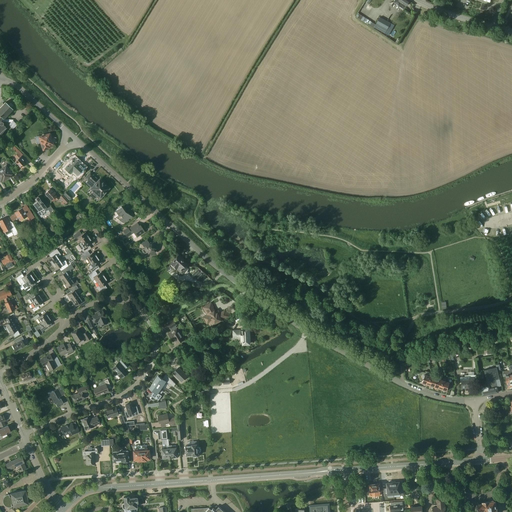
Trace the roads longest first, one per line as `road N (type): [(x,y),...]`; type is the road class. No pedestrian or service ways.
road 1 (unclassified): [(400,383),(234,280),(82,145)]
road 2 (tertiary): [(63,508),(99,488),(344,470)]
road 3 (residential): [(126,301),(154,335),(144,375),(110,401),(22,434)]
road 4 (tertiary): [(344,470),(482,460)]
